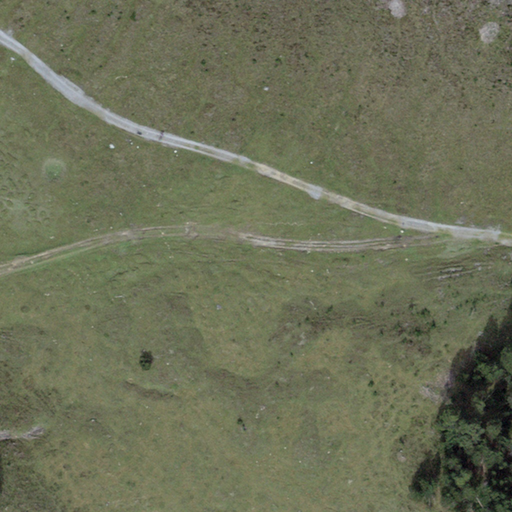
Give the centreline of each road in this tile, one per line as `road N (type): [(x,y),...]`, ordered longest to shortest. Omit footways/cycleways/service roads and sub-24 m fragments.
road 1 (track): [(0,37),(137,129),(430,228)]
road 2 (track): [(430,228),(369,251),(94,237),(0,269)]
